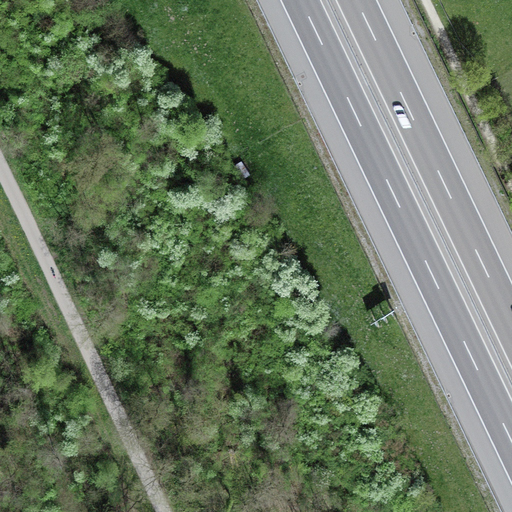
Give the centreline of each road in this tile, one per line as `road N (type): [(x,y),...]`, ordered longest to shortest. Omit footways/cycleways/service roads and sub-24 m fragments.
road 1 (motorway): [(300,0),(511,441)]
road 2 (track): [(0,164),(164,511)]
road 3 (motorway): [(511,325),(356,0)]
road 4 (track): [(424,0),(511,184)]
